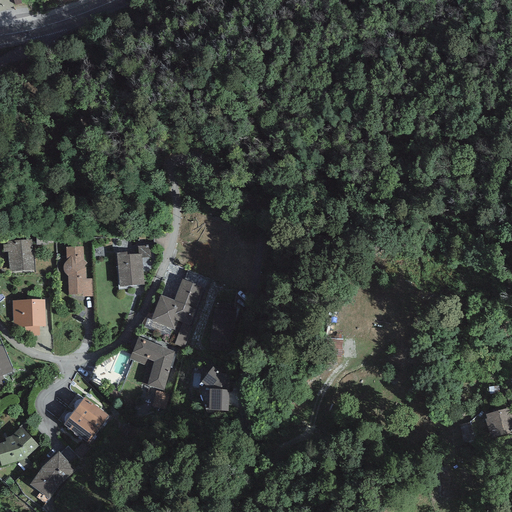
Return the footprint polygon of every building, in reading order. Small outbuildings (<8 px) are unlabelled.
[(31,241),(7,244),(11,275),(35,272),(31,241)] [(83,248),(66,249),(66,262),(65,264),(64,266),(63,267),(63,269),(63,271),(64,272),(65,274),(66,276),(68,277),(68,297),(83,296),(83,298),(92,298),(92,280),(86,280),(86,269),(84,266),(87,264),(83,260),(83,248)] [(127,254),(117,255),(120,289),(144,287),(141,255),(127,257),(127,254)] [(204,289),(183,281),(175,302),(161,297),(154,316),(148,314),(143,329),(177,341),(175,345),(190,351),(198,330),(189,327),(204,289)] [(45,302),(12,302),(12,329),(24,329),(25,336),(40,336),(40,329),(45,329),(45,302)] [(236,315),(215,312),(210,342),(231,346),(236,315)] [(176,353),(138,341),(130,361),(153,368),(147,387),(163,392),(176,353)] [(2,347),(0,348),(0,390),(3,389),(1,385),(2,385),(0,380),(0,378),(13,373),(2,347)] [(221,376),(213,369),(201,385),(209,390),(208,413),(228,413),(230,376),(221,376)] [(78,395),(68,408),(99,432),(109,419),(78,395)] [(88,446),(99,432),(68,408),(59,421),(65,425),(63,427),(88,446)] [(494,436),(511,430),(511,408),(488,415),(494,436)] [(11,438),(5,439),(6,443),(0,444),(0,461),(2,468),(24,460),(38,447),(21,428),(11,438)] [(75,471),(58,455),(41,471),(30,486),(49,500),(58,487),(75,471)]
